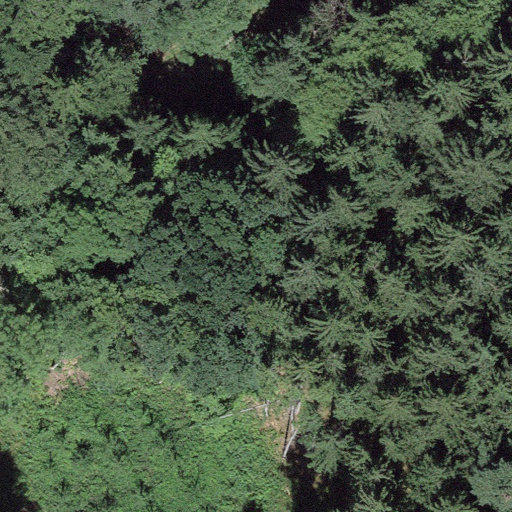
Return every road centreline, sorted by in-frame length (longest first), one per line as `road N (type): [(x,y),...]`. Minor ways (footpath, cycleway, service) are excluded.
road 1 (track): [(0,290),(100,147),(275,0)]
road 2 (track): [(100,147),(102,0)]
